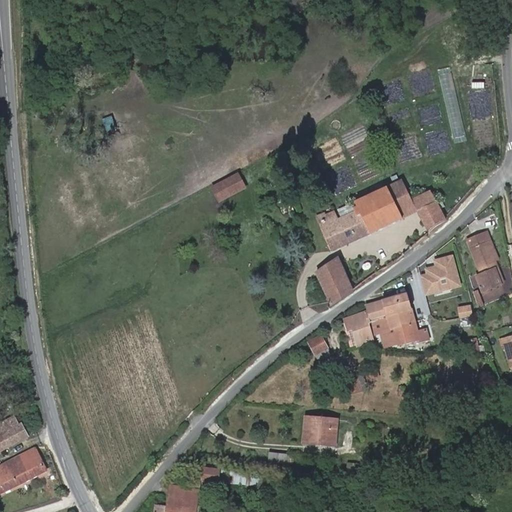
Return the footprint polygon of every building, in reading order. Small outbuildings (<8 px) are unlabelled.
[(238,177),(212,191),(218,204),(225,201),(222,194),(242,184),(238,177)] [(222,194),(225,201),(245,190),(242,184),(222,194)] [(316,223),(329,254),(412,212),(425,235),(434,227),(444,223),(442,220),(441,218),(429,197),(429,195),(427,196),(424,197),(409,204),(404,195),(399,184),(353,207),(352,208),(354,213),(351,215),(352,219),(344,222),(338,225),(335,227),(332,222),(325,225),(323,220),(322,221),(316,223)] [(483,249),(486,247),(483,239),(464,248),(478,281),(473,283),(480,299),(499,290),(492,275),(493,275),(490,266),(483,249)] [(483,249),(490,266),(494,265),(486,247),(483,249)] [(456,286),(448,257),(434,261),(436,266),(433,267),(422,270),(424,276),(417,278),(421,295),(430,293),(429,291),(446,286),(447,288),(456,286)] [(315,276),(326,306),(326,305),(327,305),(346,293),(334,263),(315,276)] [(403,296),(362,307),(365,315),(338,322),(342,335),(352,332),(353,336),(356,349),(369,344),(364,329),(368,328),(370,336),(377,334),(381,347),(386,346),(386,347),(394,345),(395,348),(414,342),(415,345),(424,342),(418,322),(411,324),(403,296)] [(474,317),(471,308),(460,310),(462,319),(474,317)] [(347,352),(356,349),(353,336),(344,339),(347,352)] [(511,338),(511,336),(500,339),(502,346),(498,347),(505,370),(510,369),(511,373),(511,338)] [(309,357),(321,352),(316,339),(304,345),(309,357)] [(313,363),(320,361),(324,359),(321,352),(309,357),(311,363),(313,363)] [(353,378),(336,385),(342,399),(359,393),(353,378)] [(306,443),(327,445),(328,422),(297,419),(295,445),(306,446),(306,443)] [(3,430),(6,438),(12,436),(9,427),(3,430)] [(12,436),(6,438),(2,441),(8,453),(18,448),(12,436)] [(279,456),(260,454),(260,458),(254,458),(254,462),(279,464),(279,456)] [(0,499),(44,478),(34,457),(0,472),(0,499)] [(196,483),(226,487),(228,472),(198,469),(196,483)] [(162,511),(149,508),(148,511),(191,511),(194,492),(165,489),(162,511)]
